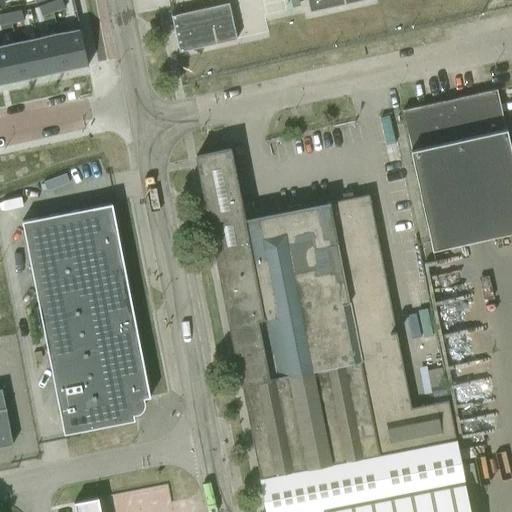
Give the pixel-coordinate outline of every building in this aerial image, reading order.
[(61,0),(59,0),(50,3),(53,13),(65,9),(61,0)] [(306,0),(309,12),(365,0),(306,0)] [(229,2),(171,15),(179,52),(237,39),(229,2)] [(50,3),(39,8),(42,17),(53,13),(50,3)] [(21,12),(9,14),(12,24),(23,21),(21,12)] [(9,14),(0,16),(0,26),(12,24),(9,14)] [(80,28),(58,33),(66,70),(88,65),(80,28)] [(58,33),(37,38),(45,75),(66,70),(58,33)] [(37,38),(16,42),(24,79),(45,75),(37,38)] [(16,42),(0,45),(0,72),(3,84),(24,79),(16,42)] [(496,89),(442,101),(402,111),(411,150),(410,150),(433,249),(511,231),(511,154),(506,128),(505,129),(496,89)] [(229,147),(196,155),(221,280),(241,385),(259,478),(456,438),(448,400),(411,407),(393,317),(369,193),(330,201),(244,218),(229,147)] [(143,398),(150,397),(112,203),(22,221),(64,434),(134,420),(133,414),(136,414),(137,414),(140,413),(141,412),(142,410),(143,409),(144,408),(144,406),(145,405),(145,404),(144,402),(144,400),(144,399),(143,398)] [(2,388),(0,388),(0,446),(13,444),(2,388)] [(469,511),(464,482),(456,438),(259,478),(266,511),(469,511)] [(75,511),(101,511),(99,498),(73,502),(75,511)]
